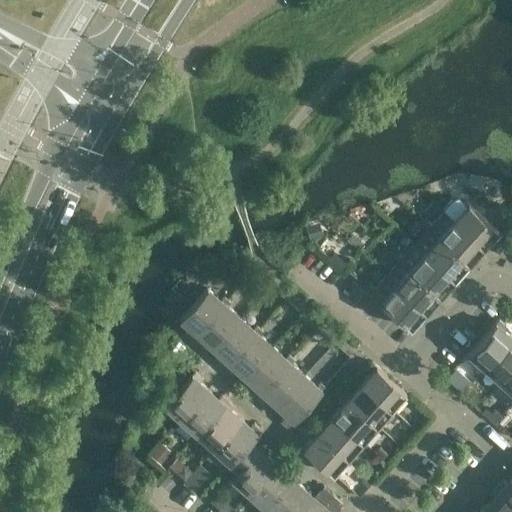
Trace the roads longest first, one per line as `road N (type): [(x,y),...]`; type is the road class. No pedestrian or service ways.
road 1 (secondary): [(0,368),(27,293),(118,110)]
road 2 (secondary): [(88,95),(0,280)]
road 3 (residential): [(407,367),(288,269)]
road 4 (residential): [(511,284),(495,270),(407,367)]
road 5 (residential): [(455,511),(506,451),(456,406)]
road 6 (residential): [(456,406),(374,511)]
road 7 (secondary): [(118,110),(192,0)]
